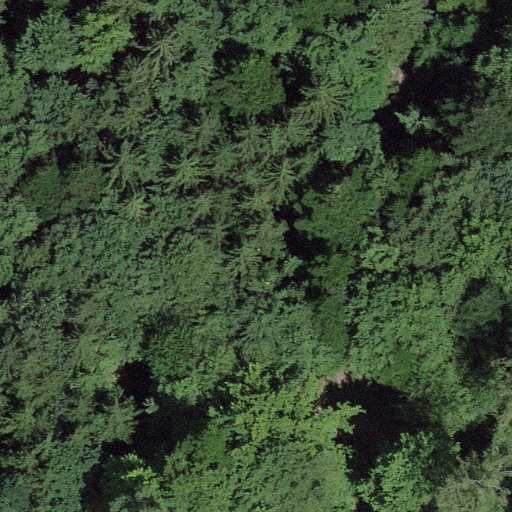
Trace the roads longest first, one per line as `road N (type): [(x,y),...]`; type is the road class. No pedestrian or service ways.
road 1 (track): [(363,511),(370,193),(426,0)]
road 2 (track): [(511,451),(360,416),(269,417),(187,444),(105,511)]
